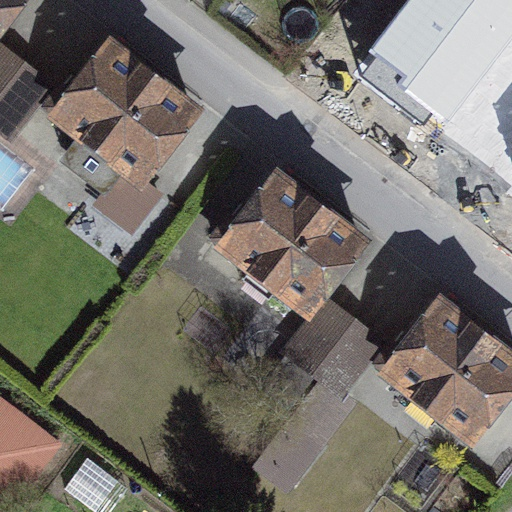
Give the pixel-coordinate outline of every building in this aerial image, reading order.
[(0,0),(0,31),(23,0),(0,0)] [(419,81),(411,91),(449,119),(511,36),(511,0),(415,0),(378,50),(419,81)] [(123,171),(141,185),(195,116),(110,51),(73,98),(63,90),(47,111),(84,140),(66,164),(105,194),(123,171)] [(45,88),(0,54),(0,128),(9,136),(45,88)] [(362,246),(277,181),(240,229),(230,221),(215,241),(310,315),(362,246)] [(376,367),(472,440),(511,387),(511,360),(440,306),(403,355),(392,347),(376,367)] [(293,356),(339,391),(375,343),(329,308),(293,356)] [(0,511),(13,511),(61,450),(0,402),(0,511)] [(261,468),(290,490),(318,452),(290,431),(261,468)]
